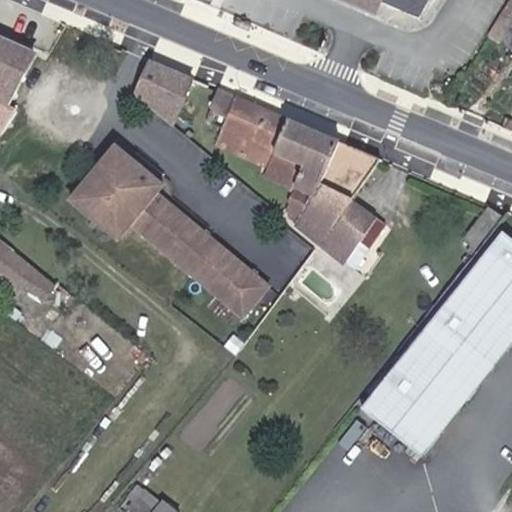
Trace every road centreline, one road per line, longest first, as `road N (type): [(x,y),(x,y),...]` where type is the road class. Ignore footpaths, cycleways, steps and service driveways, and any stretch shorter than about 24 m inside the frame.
road 1 (primary): [(96,0),(511,169)]
road 2 (unknown): [(152,22),(119,101),(120,123),(282,261)]
road 3 (unknown): [(511,378),(461,449),(442,460),(352,475),(295,511)]
